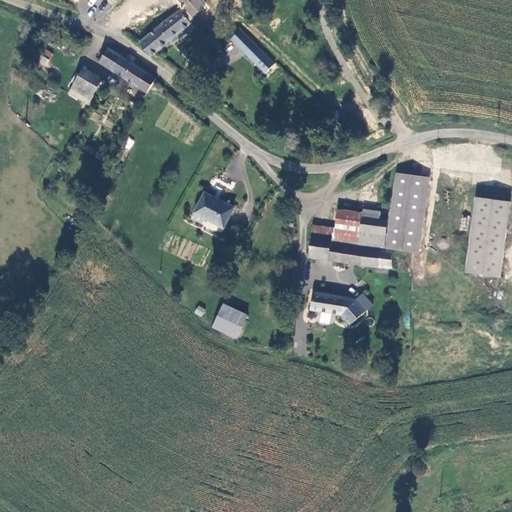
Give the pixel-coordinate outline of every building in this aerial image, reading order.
[(117,0),(76,0),(75,2),(89,10),(101,16),(117,0)] [(176,0),(186,11),(190,18),(204,6),(198,0),(176,0)] [(151,57),(189,22),(179,9),(165,19),(144,38),(140,44),(151,57)] [(231,36),(247,51),(256,41),(239,26),(231,36)] [(256,41),(247,51),(266,69),(275,59),(256,41)] [(21,43),(13,53),(38,72),(46,62),(21,43)] [(146,98),(157,80),(134,64),(136,59),(128,55),(125,61),(108,49),(97,65),(146,98)] [(99,83),(81,70),(71,86),(89,97),(99,83)] [(89,97),(71,86),(65,95),(84,107),(89,97)] [(394,173),(393,186),(389,213),(385,248),(418,252),(427,177),(394,173)] [(389,213),(393,186),(380,185),(377,212),(379,212),(389,213)] [(204,193),(194,213),(223,228),(233,208),(204,193)] [(465,274),(502,278),(510,200),(473,197),(465,274)] [(363,210),(362,217),(379,219),(379,212),(377,212),(363,210)] [(338,211),(336,238),(340,239),(358,242),(361,214),(338,211)] [(385,251),(385,248),(389,213),(379,212),(379,219),(362,217),(358,247),(385,251)] [(313,226),(310,258),(390,270),(392,252),(385,251),(358,247),(340,245),(340,239),(336,238),(334,238),(334,242),(331,242),(333,228),(313,226)] [(336,316),(350,318),(353,305),(347,303),(347,299),(314,293),(311,310),(336,316)] [(247,315),(224,304),(213,327),(236,338),(247,315)] [(202,317),(206,309),(198,305),(194,313),(202,317)] [(334,323),(351,326),(353,319),(350,318),(336,316),(334,323)]
